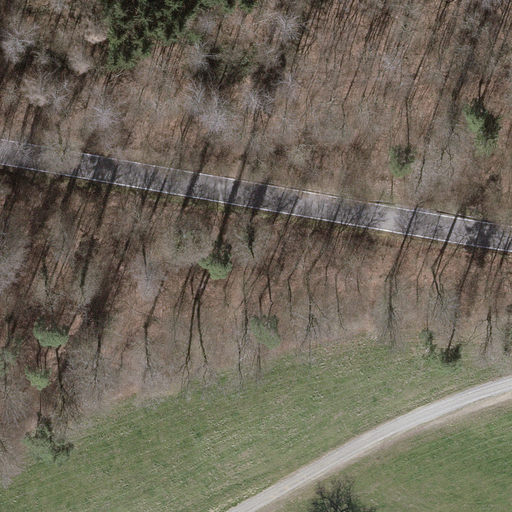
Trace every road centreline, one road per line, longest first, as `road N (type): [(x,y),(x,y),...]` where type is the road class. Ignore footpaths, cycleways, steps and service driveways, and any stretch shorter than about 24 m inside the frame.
road 1 (tertiary): [(0,153),(511,239)]
road 2 (track): [(236,511),(418,414),(511,380)]
